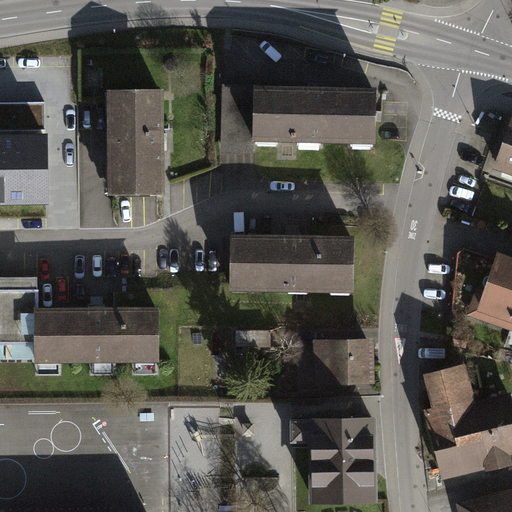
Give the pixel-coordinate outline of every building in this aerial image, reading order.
[(314,91),(225,90),(224,148),(257,149),(257,138),(374,140),(375,92),(314,91)] [(159,92),(112,93),(113,193),(160,192),(160,142),(159,92)] [(511,126),(498,166),(511,170),(511,126)] [(0,134),(0,204),(48,203),(47,134),(0,134)] [(294,240),(232,239),(232,286),(352,288),(353,240),(294,240)] [(511,318),(511,260),(500,256),(497,264),(461,251),(459,253),(452,319),(475,327),(481,308),(511,318)] [(0,343),(36,343),(38,343),(38,311),(38,289),(7,289),(0,288),(0,343)] [(94,311),(38,311),(38,343),(36,343),(36,358),(158,358),(158,311),(94,311)] [(271,330),(237,330),(237,347),(271,347),(271,330)] [(467,336),(455,334),(454,344),(466,346),(467,336)] [(368,342),(323,342),(324,371),(329,371),(329,382),(348,381),(368,381),(368,342)] [(426,410),(441,468),(511,450),(511,405),(510,396),(474,405),(465,369),(428,378),(436,408),(426,410)] [(336,419),(291,420),(292,442),(313,441),(314,501),(374,500),(372,418),(349,419),(349,412),(343,412),(336,413),(336,419)] [(511,511),(511,502),(476,511),(511,511)]
